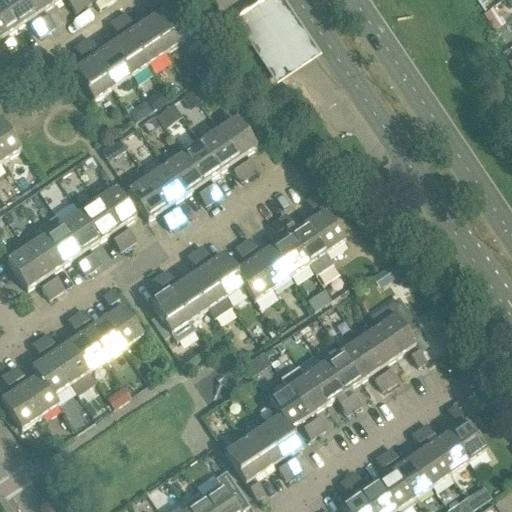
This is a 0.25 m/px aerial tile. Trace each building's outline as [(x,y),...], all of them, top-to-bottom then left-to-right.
[(46,36),(21,0),(0,0),(0,6),(17,32),(27,25),(38,42),(46,36)] [(21,0),(46,36),(54,31),(43,15),(53,8),(47,0),(21,0)] [(47,0),(53,8),(64,1),(74,17),(82,12),(74,0),(47,0)] [(74,0),(82,12),(90,7),(85,0),(74,0)] [(152,0),(145,5),(152,15),(160,9),(154,0),(152,0)] [(276,0),(271,0),(232,27),(276,91),(319,62),(276,0)] [(17,32),(0,6),(0,44),(10,60),(18,55),(7,39),(17,32)] [(502,30),(492,13),(483,19),(494,36),(502,30)] [(146,27),(166,57),(184,45),(164,15),(146,27)] [(117,24),(124,34),(132,29),(125,18),(117,24)] [(124,34),(117,24),(109,29),(116,39),(124,34)] [(128,40),(148,69),(166,57),(146,27),(128,40)] [(148,69),(128,40),(110,52),(130,81),(148,69)] [(81,48),(88,58),(96,53),(89,43),(81,48)] [(10,60),(0,44),(0,61),(2,66),(10,60)] [(88,58),(81,48),(73,53),(80,63),(88,58)] [(92,64),(112,94),(130,81),(110,52),(92,64)] [(112,94),(92,64),(73,76),(93,106),(112,94)] [(296,99),(290,90),(282,95),(288,104),(296,99)] [(193,98),(183,104),(192,116),(201,110),(193,98)] [(134,116),(129,109),(124,113),(129,120),(134,116)] [(174,110),(160,119),(167,129),(180,121),(174,110)] [(155,123),(144,130),(150,140),(162,132),(155,123)] [(218,136),(249,182),(257,176),(246,161),(257,153),(237,124),(218,136)] [(0,164),(2,167),(21,155),(1,125),(0,125),(0,164)] [(249,182),(218,136),(201,148),(220,178),(230,171),(241,187),(249,182)] [(183,160),(213,206),(221,201),(210,185),(220,178),(201,148),(183,160)] [(110,150),(101,157),(108,168),(118,161),(110,150)] [(213,206),(183,160),(164,172),(184,202),(194,195),(205,211),(213,206)] [(184,202),(164,172),(146,184),(177,230),(185,225),(174,209),(184,202)] [(177,230),(146,184),(128,197),(148,226),(159,219),(169,235),(177,230)] [(97,205),(128,251),(135,246),(125,230),(136,222),(115,193),(97,205)] [(305,205),(312,215),(320,210),(313,199),(305,205)] [(79,217),(99,247),(109,240),(120,256),(128,251),(97,205),(79,217)] [(306,228),(326,258),(344,245),(324,215),(306,228)] [(99,247),(79,217),(61,229),(92,275),(100,270),(89,254),(99,247)] [(277,224),(284,234),(292,229),(285,219),(277,224)] [(364,219),(356,223),(365,237),(372,232),(364,219)] [(61,229),(55,221),(38,233),(43,241),(63,271),(73,264),(84,280),(92,275),(61,229)] [(284,234),(277,224),(269,229),(276,240),(284,234)] [(326,258),(306,228),(288,240),(308,270),(326,258)] [(270,252),(290,282),(308,270),(288,240),(270,252)] [(63,271),(43,241),(25,253),(56,299),(64,294),(53,278),(63,271)] [(241,248),(248,258),(256,253),(249,243),(241,248)] [(248,258),(241,248),(233,254),(240,264),(248,258)] [(194,256),(201,266),(209,261),(202,251),(194,256)] [(290,282),(270,252),(252,264),(272,294),(290,282)] [(56,299),(25,253),(6,266),(26,296),(37,288),(48,304),(56,299)] [(201,266),(194,256),(186,261),(193,271),(201,266)] [(205,272),(225,302),(242,290),(243,290),(234,276),(223,259),(207,270),(205,272)] [(272,294),(252,264),(234,276),(243,290),(242,290),(253,306),(272,294)] [(205,272),(201,266),(193,271),(197,277),(187,284),(207,314),(214,324),(231,312),(225,302),(205,272)] [(158,280),(165,290),(173,285),(166,275),(158,280)] [(165,290),(158,280),(150,286),(157,296),(165,290)] [(169,296),(189,326),(207,314),(187,284),(169,296)] [(157,320),(150,324),(164,344),(170,339),(176,348),(195,335),(189,326),(169,296),(150,309),(157,320)] [(103,302),(110,312),(117,307),(111,297),(103,302)] [(376,333),(396,363),(406,356),(417,372),(426,366),(407,338),(417,332),(398,303),(370,322),(377,332),(376,333)] [(303,312),(308,320),(312,317),(307,309),(303,312)] [(104,325),(124,355),(143,342),(123,312),(104,325)] [(75,321),(82,331),(90,326),(83,315),(75,321)] [(82,331),(75,321),(67,326),(74,336),(82,331)] [(444,321),(427,333),(444,359),(462,347),(444,321)] [(124,355),(104,325),(86,337),(106,367),(124,355)] [(358,345),(389,391),(397,385),(386,370),(396,363),(376,333),(358,345)] [(301,341),(298,336),(292,340),(295,345),(301,341)] [(106,367),(86,337),(68,349),(88,379),(106,367)] [(39,345),(46,355),(54,350),(47,340),(39,345)] [(46,355),(39,345),(31,350),(38,360),(46,355)] [(340,357),(360,387),(370,380),(381,396),(389,391),(358,345),(340,357)] [(276,351),(280,357),(284,355),(280,348),(276,351)] [(88,379),(68,349),(50,361),(70,391),(77,401),(94,388),(88,379)] [(50,361),(46,355),(38,360),(42,366),(32,373),(37,381),(52,403),(70,391),(50,361)] [(241,356),(236,359),(241,365),(245,362),(241,356)] [(263,357),(244,370),(247,374),(251,381),(270,368),(263,357)] [(323,369),(353,415),(361,409),(350,394),(360,387),(340,357),(323,369)] [(305,381),(325,411),(335,404),(345,420),(353,415),(323,369),(305,381)] [(297,370),(279,382),(287,393),(317,439),(325,433),(315,418),(325,411),(305,381),(297,370)] [(9,377),(13,384),(21,379),(16,372),(9,377)] [(13,384),(9,377),(1,383),(5,390),(13,384)] [(52,403),(37,381),(27,388),(21,379),(13,384),(19,393),(39,423),(57,411),(52,403)] [(484,388),(475,394),(488,412),(497,406),(484,388)] [(120,391),(111,397),(119,409),(128,403),(120,391)] [(39,423),(19,393),(1,406),(21,436),(39,423)] [(317,439),(287,393),(268,406),(279,422),(280,422),(289,435),(299,428),(310,444),(317,439)] [(488,412),(475,420),(483,432),(505,418),(497,406),(488,412)] [(446,439),(466,468),(485,456),(465,426),(454,410),(446,416),(456,432),(446,439)] [(262,434),(293,480),(300,474),(290,458),(300,451),(289,435),(280,422),(279,422),(262,434)] [(418,435),(425,445),(432,440),(426,429),(418,435)] [(244,446),(264,476),(274,469),(285,485),(293,480),(262,434),(244,446)] [(425,445),(418,435),(410,440),(417,450),(425,445)] [(428,451),(448,480),(466,468),(446,439),(428,451)] [(264,476),(244,446),(225,459),(245,488),(246,488),(256,504),(265,499),(254,483),(264,476)] [(410,463),(430,492),(448,480),(428,451),(410,463)] [(382,459),(389,469),(396,464),(390,454),(382,459)] [(389,469),(382,459),(374,464),(381,474),(389,469)] [(393,475),(413,505),(430,492),(410,463),(393,475)] [(401,511),(413,505),(393,475),(375,487),(391,511),(401,511)] [(346,483),(353,493),(361,488),(354,478),(346,483)] [(353,493),(346,483),(338,488),(345,498),(353,493)] [(247,511),(230,486),(203,503),(208,511),(247,511)] [(357,499),(365,511),(391,511),(375,487),(357,499)] [(198,496),(180,508),(182,511),(208,511),(203,503),(198,496)] [(365,511),(357,499),(338,511),(365,511)] [(471,499),(464,504),(469,511),(474,511),(479,509),(471,499)]
